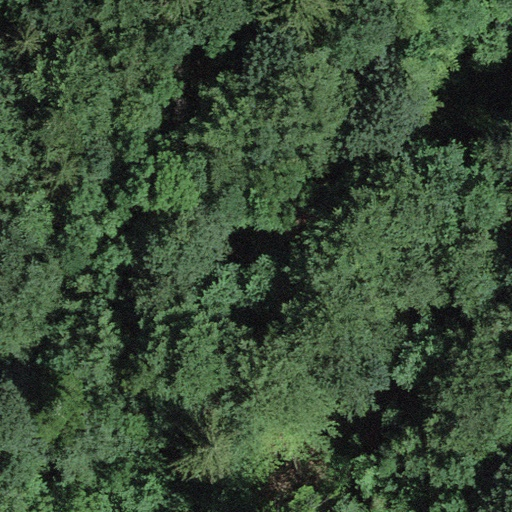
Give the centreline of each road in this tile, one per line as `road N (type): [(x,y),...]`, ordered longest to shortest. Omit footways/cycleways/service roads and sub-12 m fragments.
road 1 (track): [(0,348),(96,290),(171,273),(420,241),(511,248)]
road 2 (track): [(450,243),(391,396),(382,511)]
